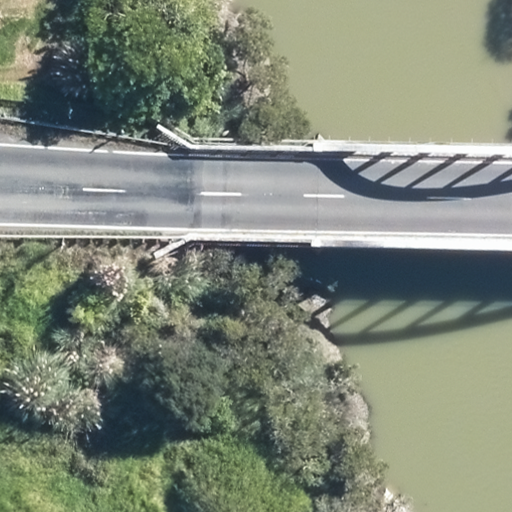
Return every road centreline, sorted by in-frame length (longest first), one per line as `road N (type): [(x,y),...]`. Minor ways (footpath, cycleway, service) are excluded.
road 1 (primary): [(194,197),(511,203)]
road 2 (primary): [(194,197),(0,188)]
